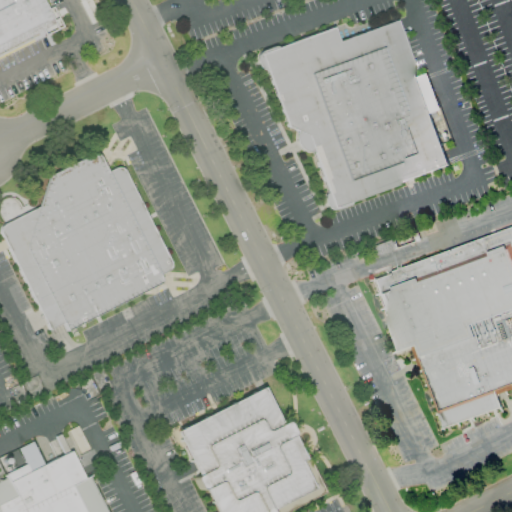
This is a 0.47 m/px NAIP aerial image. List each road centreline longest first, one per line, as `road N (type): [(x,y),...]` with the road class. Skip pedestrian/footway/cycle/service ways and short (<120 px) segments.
road 1 (tertiary): [(390,511),(133,0)]
road 2 (residential): [(0,138),(161,56)]
